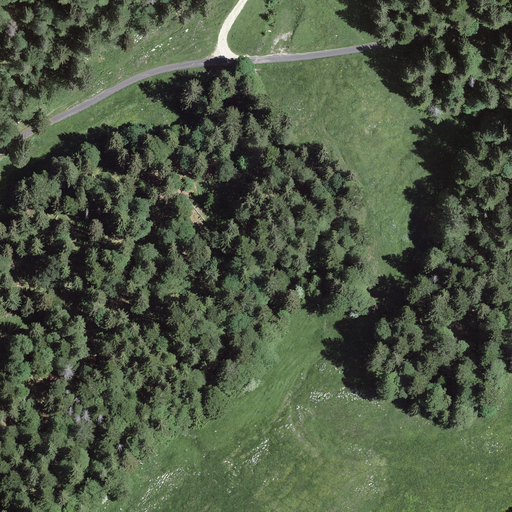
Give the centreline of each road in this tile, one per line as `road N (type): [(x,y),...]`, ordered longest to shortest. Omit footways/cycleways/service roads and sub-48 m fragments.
road 1 (track): [(218,63),(403,42),(511,19)]
road 2 (track): [(218,63),(132,80),(0,152)]
